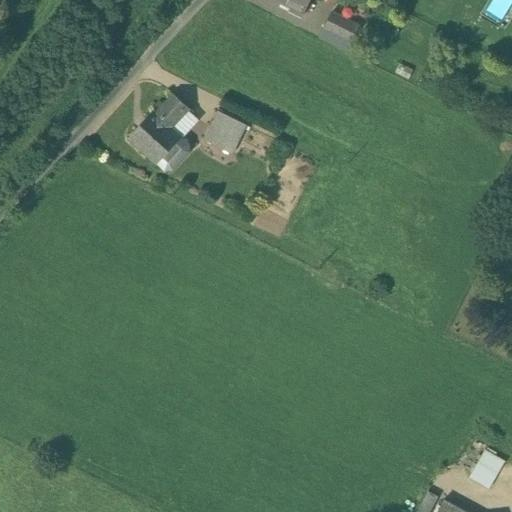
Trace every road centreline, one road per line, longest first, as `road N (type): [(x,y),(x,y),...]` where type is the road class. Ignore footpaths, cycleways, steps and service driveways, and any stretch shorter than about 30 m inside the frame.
road 1 (track): [(0,217),(113,95)]
road 2 (residential): [(113,95),(201,0)]
